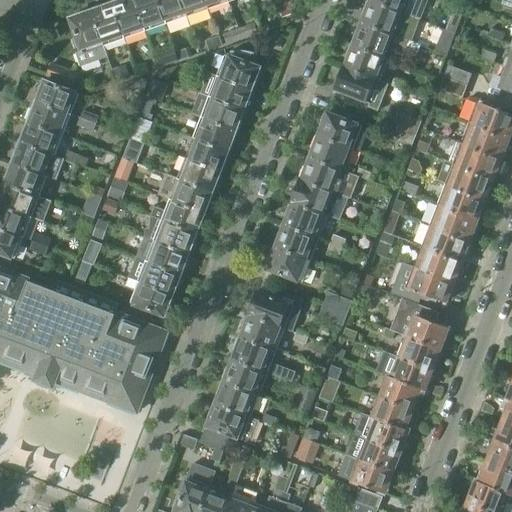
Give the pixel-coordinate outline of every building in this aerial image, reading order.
[(116,0),(111,2),(123,39),(145,31),(133,0),(116,0)] [(133,0),(145,31),(166,24),(157,0),(133,0)] [(157,0),(166,24),(186,17),(180,0),(157,0)] [(180,0),(186,17),(208,9),(205,0),(180,0)] [(205,0),(208,9),(229,2),(228,0),(205,0)] [(273,0),(280,18),(290,15),(284,0),(273,0)] [(367,0),(367,1),(404,15),(409,0),(367,0)] [(365,14),(361,23),(396,36),(404,15),(367,1),(362,13),(365,14)] [(99,9),(91,12),(103,46),(123,39),(111,2),(98,6),(99,9)] [(463,11),(454,7),(445,31),(454,34),(463,11)] [(103,46),(91,12),(83,15),(82,12),(71,16),(72,18),(70,19),(70,20),(68,20),(70,27),(72,26),(80,49),(74,51),(80,67),(107,58),(103,46)] [(355,32),(350,44),(387,59),(396,36),(361,23),(357,33),(355,32)] [(254,24),(238,29),(242,39),(257,34),(254,24)] [(242,39),(238,29),(223,34),(226,44),(242,39)] [(489,38),(501,42),(504,35),(492,30),(489,38)] [(411,34),(408,42),(420,46),(423,39),(411,34)] [(205,42),(208,51),(222,46),(219,37),(205,42)] [(420,46),(408,42),(405,49),(417,54),(420,46)] [(348,58),(344,67),(344,68),(379,81),(387,59),(350,44),(345,58),(348,58)] [(153,54),(158,69),(179,62),(173,46),(153,54)] [(217,77),(251,90),(254,82),(256,82),(260,71),(258,71),(259,68),(251,65),(255,54),(251,53),(247,52),(243,51),(238,51),(234,50),(229,51),(227,56),(225,56),(217,77)] [(481,58),(493,63),(496,55),(484,51),(481,58)] [(197,60),(185,65),(191,67),(188,74),(204,80),(210,65),(197,60)] [(145,64),(134,68),(137,76),(148,73),(145,64)] [(51,65),(46,77),(73,87),(77,75),(51,65)] [(129,77),(125,65),(112,70),(115,81),(129,77)] [(344,68),(344,67),(342,66),(333,90),(370,104),(379,81),(344,68)] [(448,66),(443,78),(466,86),(471,75),(448,66)] [(511,69),(507,68),(503,78),(495,76),(491,86),(511,93),(511,69)] [(217,77),(209,97),(243,110),(243,109),(245,110),(250,99),(247,98),(251,90),(217,77)] [(394,78),(391,86),(403,90),(406,83),(394,78)] [(466,86),(443,78),(439,90),(462,98),(466,86)] [(153,79),(147,95),(162,101),(168,84),(153,79)] [(39,94),(36,103),(70,115),(78,94),(44,81),(43,83),(41,82),(37,93),(39,94)] [(403,90),(391,86),(388,93),(400,98),(403,90)] [(243,110),(209,97),(199,93),(191,114),(201,117),(235,130),(238,131),(242,120),(239,119),(243,110)] [(145,100),(139,117),(151,122),(153,116),(149,115),(153,105),(155,106),(156,101),(146,97),(145,100)] [(476,102),(468,124),(484,130),(484,131),(485,133),(486,134),(490,136),(493,135),(494,135),(495,134),(508,139),(511,132),(511,115),(490,107),(491,105),(480,100),(479,103),(476,102)] [(31,109),(26,122),(62,136),(70,115),(36,103),(33,110),(31,109)] [(83,111),(80,119),(95,125),(98,117),(83,111)] [(353,148),(352,150),(360,153),(369,129),(327,113),(326,115),(324,115),(319,126),(321,127),(318,135),(353,148)] [(397,114),(392,126),(416,135),(420,123),(397,114)] [(139,117),(130,138),(145,144),(153,123),(151,122),(139,117)] [(201,117),(193,138),(227,150),(230,151),(234,140),(232,139),(235,130),(201,117)] [(95,125),(80,119),(77,126),(92,132),(95,125)] [(23,135),(20,144),(54,156),(62,136),(26,122),(21,135),(23,135)] [(428,123),(424,132),(434,135),(440,137),(444,129),(428,123)] [(468,124),(460,145),(476,150),(476,152),(476,153),(477,154),(481,156),(482,156),(483,156),(484,155),(485,155),(486,155),(500,160),(503,152),(505,153),(510,141),(508,140),(508,139),(495,134),(494,135),(493,135),(490,136),(486,134),(485,133),(484,131),(484,130),(468,124)] [(416,135),(392,126),(388,137),(412,146),(416,135)] [(313,149),(309,158),(344,172),(352,150),(353,148),(318,135),(317,138),(315,137),(311,148),(313,149)] [(130,138),(123,158),(127,160),(137,164),(144,144),(145,145),(145,144),(130,138)] [(193,138),(185,159),(222,172),(226,160),(224,159),(227,150),(193,138)] [(430,145),(420,142),(417,150),(427,154),(430,145)] [(16,155),(13,164),(46,176),(54,156),(20,144),(18,144),(14,154),(16,155)] [(460,145),(453,164),(468,170),(468,171),(469,173),(469,174),(474,176),(477,175),(478,174),(492,179),(495,173),(497,174),(502,161),(500,160),(486,155),(485,155),(484,155),(483,156),(482,156),(481,156),(477,154),(476,153),(476,152),(476,150),(460,145)] [(64,160),(74,164),(77,157),(67,153),(64,160)] [(123,158),(114,179),(126,184),(129,185),(126,167),(127,160),(123,158)] [(304,167),(299,179),(335,194),(344,172),(309,158),(306,167),(304,167)] [(185,159),(178,179),(211,191),(214,185),(216,186),(222,172),(185,159)] [(412,162),(411,164),(408,171),(419,175),(426,178),(429,169),(412,162)] [(5,183),(5,184),(38,197),(46,176),(13,164),(9,172),(7,171),(3,182),(5,183)] [(453,164),(445,185),(459,191),(459,192),(460,194),(461,195),(465,197),(467,196),(468,196),(469,195),(470,195),(484,201),(487,194),(489,195),(494,182),(492,181),(492,179),(478,174),(477,175),(474,176),(469,174),(469,173),(468,171),(468,170),(453,164)] [(359,169),(356,176),(368,181),(371,174),(359,169)] [(98,184),(106,188),(110,177),(102,174),(98,184)] [(158,196),(170,200),(206,214),(211,201),(208,200),(211,191),(178,179),(166,175),(158,196)] [(368,181),(356,176),(353,184),(365,189),(368,181)] [(126,184),(114,179),(106,198),(118,203),(126,184)] [(299,179),(290,201),(327,216),(338,220),(347,198),(335,194),(299,179)] [(67,185),(56,181),(53,188),(64,192),(67,185)] [(421,188),(404,182),(401,190),(417,196),(421,188)] [(0,191),(0,205),(31,217),(42,222),(50,201),(38,197),(5,184),(2,192),(0,191)] [(445,185),(436,206),(452,212),(452,213),(453,215),(454,216),(458,218),(459,217),(461,217),(462,216),(476,221),(479,214),(481,215),(486,203),(484,202),(484,201),(470,195),(469,195),(468,196),(467,196),(465,197),(461,195),(460,194),(459,192),(459,191),(445,185)] [(106,200),(102,210),(113,214),(117,205),(106,200)] [(154,207),(150,216),(195,233),(198,226),(201,227),(206,214),(170,200),(165,211),(154,207)] [(399,215),(400,216),(405,203),(396,200),(392,212),(399,215)] [(287,216),(284,225),(318,238),(327,216),(290,201),(285,215),(287,216)] [(0,228),(23,238),(31,217),(0,205),(0,228)] [(436,206),(429,226),(445,232),(445,233),(445,235),(446,236),(450,238),(453,237),(454,236),(455,236),(469,241),(471,235),(474,236),(478,223),(476,222),(476,221),(462,216),(461,217),(459,217),(458,218),(454,216),(453,215),(452,213),(452,212),(436,206)] [(375,220),(382,222),(385,212),(375,209),(373,215),(375,220)] [(399,215),(392,212),(384,233),(393,236),(394,233),(392,233),(399,215)] [(78,232),(86,235),(88,236),(94,217),(84,214),(78,232)] [(145,229),(144,238),(187,254),(190,246),(193,247),(197,236),(195,235),(195,233),(150,216),(149,230),(145,229)] [(98,220),(92,235),(102,239),(108,224),(98,220)] [(276,245),(275,247),(310,260),(318,238),(284,225),(280,234),(278,233),(274,245),(276,245)] [(429,226),(421,247),(437,253),(437,254),(437,256),(438,257),(442,259),(443,259),(444,259),(445,258),(446,258),(447,257),(460,262),(463,255),(466,256),(470,244),(468,243),(469,241),(455,236),(454,236),(453,237),(450,238),(446,236),(445,235),(445,233),(445,232),(429,226)] [(23,238),(0,228),(0,253),(14,259),(23,238)] [(36,233),(33,242),(49,248),(52,239),(36,233)] [(333,236),(330,244),(342,248),(345,241),(333,236)] [(144,238),(136,258),(182,275),(183,273),(180,272),(183,266),(185,267),(189,256),(187,255),(187,254),(144,238)] [(49,248),(33,242),(29,251),(45,257),(49,248)] [(342,248),(330,244),(327,251),(339,256),(342,248)] [(379,244),(375,254),(386,258),(389,248),(379,244)] [(310,260),(275,247),(272,256),(269,256),(265,267),(267,268),(266,270),(301,283),(310,260)] [(421,247),(413,267),(429,273),(429,274),(430,276),(431,277),(435,278),(436,278),(438,278),(438,277),(439,277),(453,282),(455,276),(458,277),(463,264),(460,263),(460,262),(447,257),(446,258),(445,258),(444,259),(443,259),(442,259),(438,257),(437,256),(437,254),(437,253),(421,247)] [(128,279),(138,282),(138,281),(172,294),(175,287),(177,288),(182,275),(136,258),(128,279)] [(429,273),(413,267),(405,288),(421,294),(423,299),(428,301),(432,298),(445,303),(447,297),(450,298),(455,285),(452,284),(453,282),(439,277),(438,277),(438,278),(436,278),(435,278),(431,277),(430,276),(429,274),(429,273)] [(0,358),(28,369),(30,366),(40,370),(39,374),(37,380),(51,386),(54,379),(138,412),(139,410),(136,409),(165,332),(163,331),(162,333),(115,315),(119,304),(58,281),(54,292),(0,271),(0,358)] [(368,272),(363,284),(382,291),(387,279),(368,272)] [(138,281),(138,282),(130,303),(164,316),(164,315),(166,316),(171,305),(168,304),(172,294),(138,281)] [(369,297),(372,288),(363,285),(360,294),(369,297)] [(247,315),(249,316),(283,329),(292,306),(256,292),(247,315)] [(328,294),(324,305),(346,314),(350,303),(328,294)] [(346,314),(324,305),(319,316),(342,325),(346,314)] [(413,315),(404,337),(438,350),(442,341),(445,340),(448,332),(446,330),(446,328),(413,315)] [(243,324),(238,338),(275,352),(283,329),(249,316),(245,325),(243,324)] [(358,334),(345,329),(342,337),(355,342),(358,334)] [(395,333),(386,329),(383,337),(392,340),(395,333)] [(307,338),(295,333),(292,341),(305,346),(307,338)] [(404,337),(396,358),(430,371),(431,370),(431,369),(434,368),(437,361),(435,358),(438,350),(404,337)] [(235,351),(232,361),(266,374),(275,352),(238,338),(233,350),(235,351)] [(335,357),(342,360),(345,352),(338,349),(335,357)] [(385,376),(422,391),(426,382),(429,381),(432,374),(430,371),(396,358),(389,377),(385,376)] [(226,368),(221,382),(258,396),(266,374),(232,361),(228,369),(226,368)] [(323,379),(326,370),(316,366),(313,376),(323,379)] [(329,377),(338,381),(343,370),(333,366),(329,377)] [(278,378),(291,383),(293,375),(281,370),(278,378)] [(385,376),(377,396),(415,411),(422,391),(385,376)] [(218,395),(214,406),(249,419),(258,396),(221,382),(216,394),(218,395)] [(294,409),(307,413),(316,391),(303,387),(294,409)] [(326,393),(324,399),(332,402),(334,396),(326,393)] [(377,396),(369,418),(406,432),(415,411),(377,396)] [(505,414),(502,423),(511,426),(511,402),(507,400),(503,411),(505,414)] [(249,419),(214,406),(211,414),(209,413),(205,424),(207,425),(206,427),(250,444),(258,423),(249,419)] [(311,418),(311,419),(324,424),(328,413),(315,408),(311,418)] [(264,415),(261,423),(274,427),(276,420),(264,415)] [(406,432),(369,418),(362,415),(353,436),(398,453),(399,453),(399,451),(403,450),(405,443),(403,440),(406,432)] [(494,442),(494,443),(511,450),(511,426),(502,423),(499,431),(495,431),(492,438),(495,441),(494,442)] [(304,439),(317,444),(321,434),(308,428),(304,439)] [(205,431),(200,443),(215,448),(223,451),(227,439),(205,431)] [(288,432),(279,455),(290,459),(299,437),(288,432)] [(346,456),(357,460),(391,473),(394,464),(398,463),(400,456),(398,454),(398,453),(353,436),(346,456)] [(295,461),(312,467),(321,445),(317,444),(304,439),(295,461)] [(490,455),(486,464),(511,473),(511,450),(494,443),(494,444),(490,444),(487,452),(490,455)] [(223,451),(215,448),(211,459),(219,462),(223,451)] [(239,476),(245,463),(237,459),(230,476),(231,477),(231,478),(237,481),(239,476)] [(391,473),(357,460),(349,481),(383,494),(383,492),(387,491),(390,484),(387,481),(391,473)] [(473,481),(511,496),(511,473),(486,464),(484,471),(479,471),(475,482),(473,481)] [(237,481),(236,485),(243,488),(247,479),(239,476),(237,481)] [(275,511),(284,489),(288,480),(279,476),(274,490),(275,490),(268,509),(254,504),(250,511),(275,511)] [(174,511),(199,511),(210,487),(187,478),(174,511)] [(468,502),(467,503),(491,511),(502,511),(509,496),(511,496),(473,481),(472,483),(475,484),(472,490),(469,491),(466,500),(468,502)] [(225,511),(232,495),(210,487),(199,511),(225,511)] [(283,511),(290,496),(288,495),(289,491),(284,489),(275,511),(283,511)] [(354,501),(377,509),(381,498),(359,490),(354,501)] [(250,511),(254,504),(232,495),(225,511),(250,511)] [(491,511),(467,503),(467,504),(464,504),(461,511),(491,511)]
